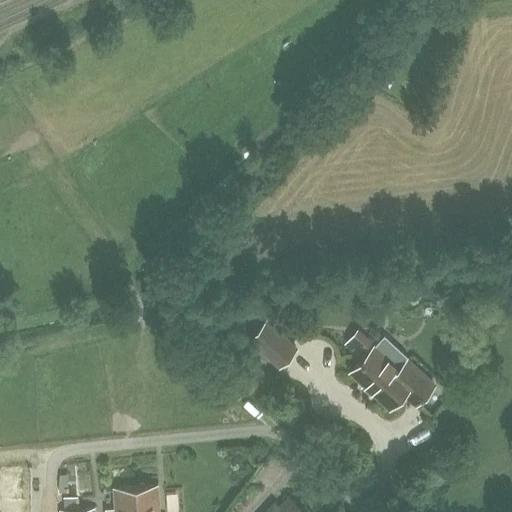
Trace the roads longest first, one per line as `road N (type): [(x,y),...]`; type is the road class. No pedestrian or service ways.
road 1 (residential): [(367,511),(282,435),(70,450)]
road 2 (unknown): [(365,510),(375,449),(368,418),(306,337)]
